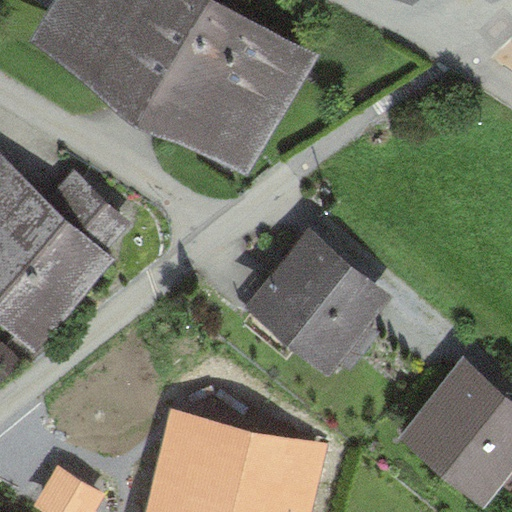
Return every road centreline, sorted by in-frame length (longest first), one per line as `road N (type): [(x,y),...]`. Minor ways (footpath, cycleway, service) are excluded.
road 1 (residential): [(275,185),(511,383)]
road 2 (residential): [(0,409),(230,223)]
road 3 (residential): [(0,58),(230,223)]
road 4 (residential): [(275,185),(462,52)]
road 5 (residential): [(350,0),(462,52)]
